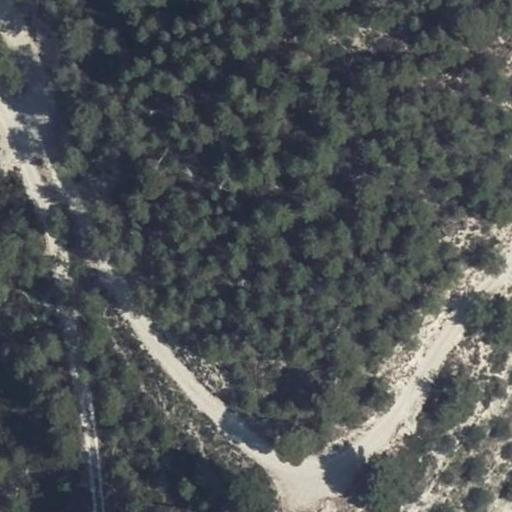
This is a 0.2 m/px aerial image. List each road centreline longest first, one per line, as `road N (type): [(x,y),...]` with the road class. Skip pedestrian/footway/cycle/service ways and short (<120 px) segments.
road 1 (track): [(11,0),(40,66),(41,109),(81,227),(154,343),(276,473),(332,475),(373,456),(491,285),(511,267)]
road 2 (track): [(0,108),(53,227),(98,511)]
